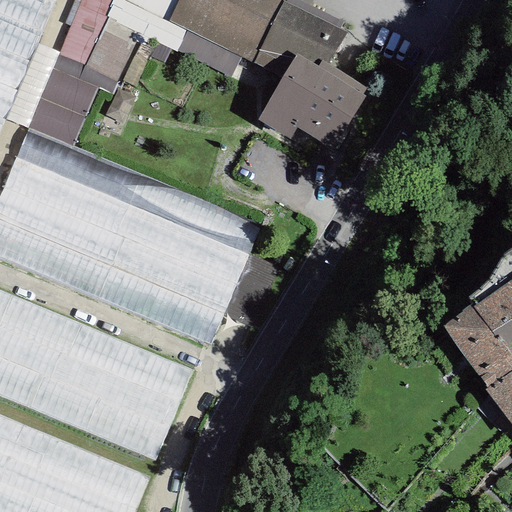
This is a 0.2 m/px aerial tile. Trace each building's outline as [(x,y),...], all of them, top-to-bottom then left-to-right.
[(0,0),(0,126),(53,0),(0,0)] [(83,0),(54,71),(120,98),(145,45),(175,58),(185,37),(320,105),(352,37),(291,6),(294,0),(83,0)] [(263,231),(27,134),(0,198),(0,263),(213,351),(263,231)] [(190,372),(0,292),(0,402),(150,466),(190,372)] [(511,294),(473,322),(494,350),(511,365),(511,294)] [(473,322),(442,344),(485,401),(511,385),(511,365),(494,350),(473,322)] [(511,385),(485,401),(511,441),(511,385)] [(134,511),(147,481),(0,419),(0,511),(134,511)]
